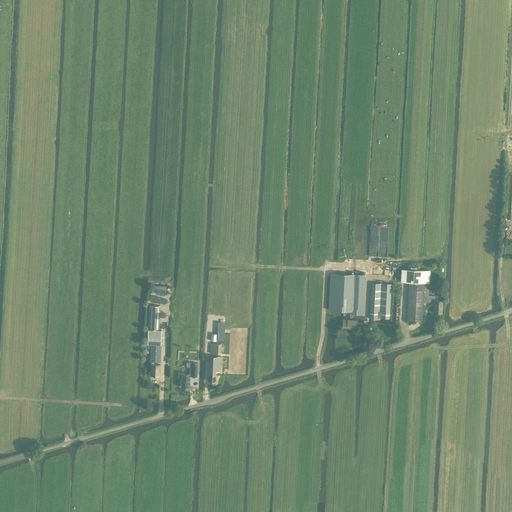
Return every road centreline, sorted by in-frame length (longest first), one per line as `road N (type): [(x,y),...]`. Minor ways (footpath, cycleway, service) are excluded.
road 1 (unclassified): [(0,462),(511,311)]
road 2 (track): [(508,337),(500,278),(511,76)]
road 3 (track): [(242,264),(325,269),(317,368),(322,386),(339,395),(337,411)]
road 4 (track): [(500,511),(508,337)]
